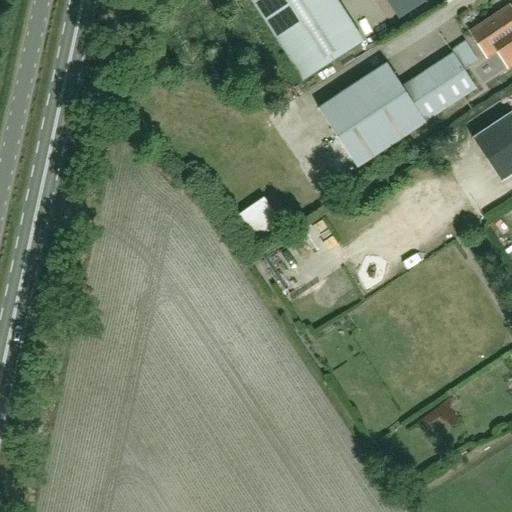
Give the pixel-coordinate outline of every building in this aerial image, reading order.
[(249,0),(305,84),(365,45),(336,0),(249,0)] [(387,0),(400,19),(429,0),(387,0)] [(511,11),(511,10),(472,35),(484,54),(494,47),(508,70),(511,67),(511,11)] [(426,124),(425,123),(477,90),(454,55),(402,88),(387,65),(319,110),(357,169),(426,124)] [(503,185),(511,178),(511,115),(474,141),(503,185)] [(269,198),(241,217),(258,244),(287,225),(269,198)]
